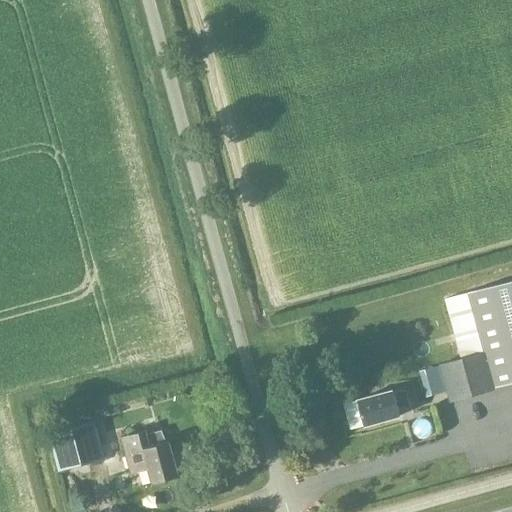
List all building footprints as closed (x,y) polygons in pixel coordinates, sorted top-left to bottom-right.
[(450,402),(496,389),(495,387),(511,382),(511,279),(438,300),(455,360),(440,364),(450,402)] [(398,409),(410,406),(406,389),(393,391),(393,390),(358,399),(365,425),(400,415),(398,409)] [(344,424),(361,421),(357,395),(340,397),(344,424)] [(57,471),(102,459),(93,422),(47,433),(57,471)] [(150,484),(176,477),(166,442),(165,442),(160,430),(145,434),(144,430),(120,437),(130,473),(146,469),(150,484)]
